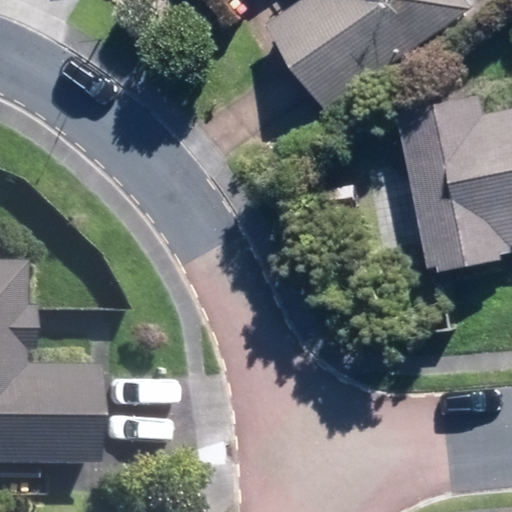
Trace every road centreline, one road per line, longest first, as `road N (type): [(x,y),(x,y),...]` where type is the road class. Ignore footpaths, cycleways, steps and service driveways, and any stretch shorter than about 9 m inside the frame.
road 1 (residential): [(0,60),(105,124),(215,241),(251,307),(294,454)]
road 2 (residential): [(511,431),(294,454)]
